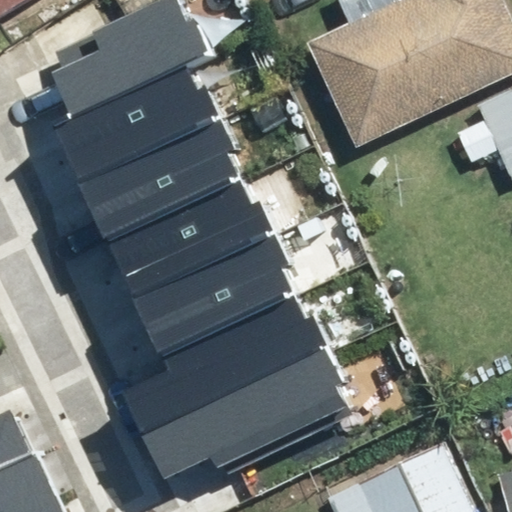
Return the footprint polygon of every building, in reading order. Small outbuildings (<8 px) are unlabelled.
[(0,0),(0,16),(26,0),(0,0)] [(71,63),(90,104),(197,56),(222,44),(207,10),(201,13),(194,0),(161,0),(69,42),(77,60),(71,63)] [(511,0),(397,0),(318,35),(366,146),(482,96),(511,164),(511,0)] [(72,115),(99,173),(238,110),(221,73),(208,79),(197,56),(90,104),(72,115)] [(124,227),(250,171),(240,147),(252,141),(238,110),(99,173),(124,227)] [(124,227),(151,289),(289,227),(272,190),(262,194),(250,171),(124,227)] [(151,289),(179,350),(316,288),(289,227),(151,289)] [(185,366),(145,384),(165,425),(341,342),(316,288),(179,350),(185,366)] [(165,425),(185,468),(225,450),(232,464),(368,399),(341,342),(165,425)] [(0,465),(43,444),(24,405),(0,416),(0,465)] [(488,511),(457,439),(337,492),(345,511),(488,511)] [(43,444),(0,465),(0,511),(82,511),(48,442),(43,444)]
